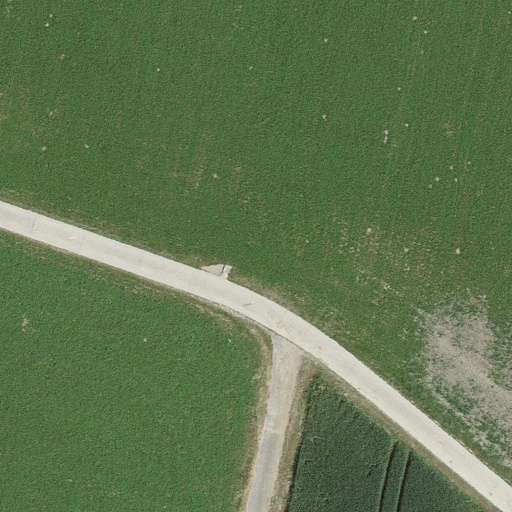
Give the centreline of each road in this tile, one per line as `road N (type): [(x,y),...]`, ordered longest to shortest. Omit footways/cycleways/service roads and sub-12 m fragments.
road 1 (unclassified): [(506,511),(247,306),(0,213)]
road 2 (track): [(263,511),(300,341)]
